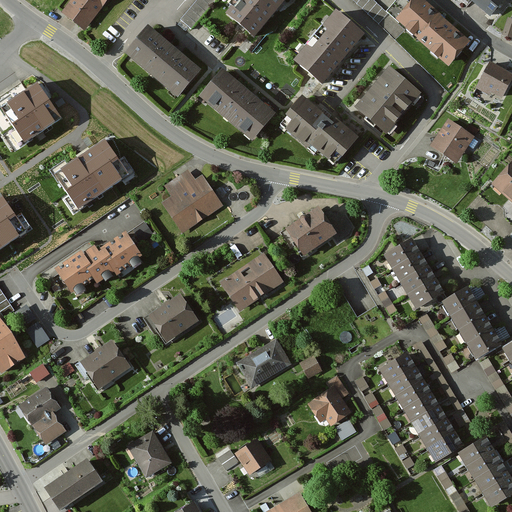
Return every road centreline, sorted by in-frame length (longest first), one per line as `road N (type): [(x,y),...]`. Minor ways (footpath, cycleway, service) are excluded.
road 1 (residential): [(131,206),(25,278),(54,329),(81,333),(256,213),(272,174)]
road 2 (residential): [(233,511),(370,430),(349,368),(405,331),(420,333),(450,379),(488,388),(511,426)]
road 3 (residential): [(151,394),(365,249),(383,196)]
road 4 (residential): [(362,191),(434,97),(340,0)]
road 5 (residential): [(99,69),(172,133),(272,174)]
road 6 (residential): [(17,485),(151,394)]
road 7 (residential): [(383,196),(445,223),(511,276)]
road 8 (residential): [(151,394),(225,511)]
